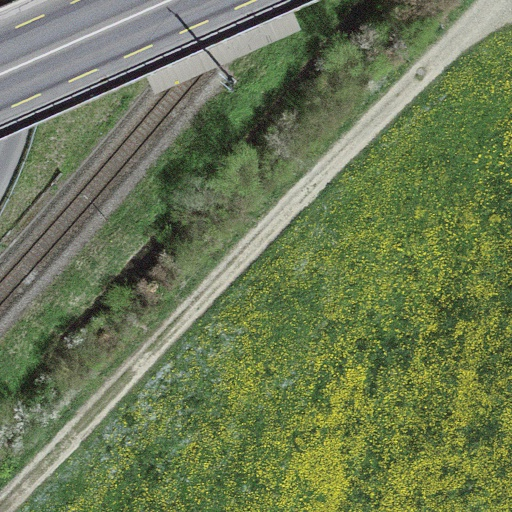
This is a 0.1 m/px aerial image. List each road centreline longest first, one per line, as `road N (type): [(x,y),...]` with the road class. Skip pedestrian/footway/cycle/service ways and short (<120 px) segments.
road 1 (track): [(4,511),(282,206),(504,0)]
road 2 (primary): [(0,73),(170,0)]
